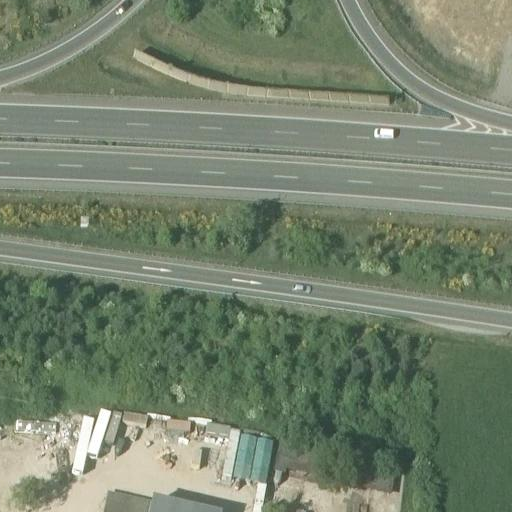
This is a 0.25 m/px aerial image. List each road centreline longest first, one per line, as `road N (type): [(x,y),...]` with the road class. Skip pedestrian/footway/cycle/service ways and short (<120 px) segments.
road 1 (motorway): [(0,241),(511,323)]
road 2 (motorway): [(0,152),(511,185)]
road 3 (motorway): [(511,137),(0,107)]
road 4 (motorway): [(511,114),(424,80),(381,44),(350,0)]
road 5 (motorway): [(123,0),(67,39),(0,66)]
